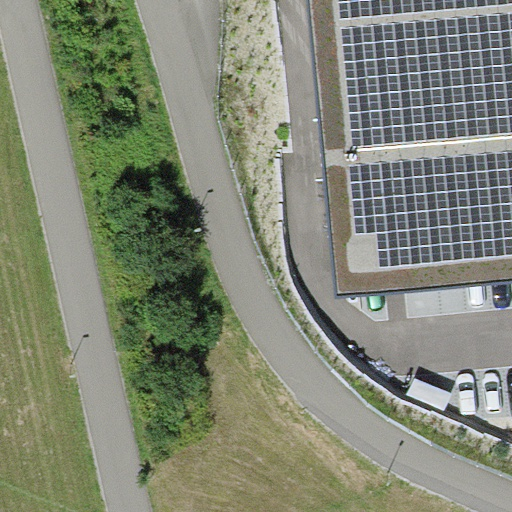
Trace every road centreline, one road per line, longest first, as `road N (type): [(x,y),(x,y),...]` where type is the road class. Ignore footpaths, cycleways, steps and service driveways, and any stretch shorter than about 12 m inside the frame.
road 1 (motorway): [(117,511),(0,0)]
road 2 (unknown): [(437,409),(446,330),(417,160),(427,112),(451,82),(511,65)]
